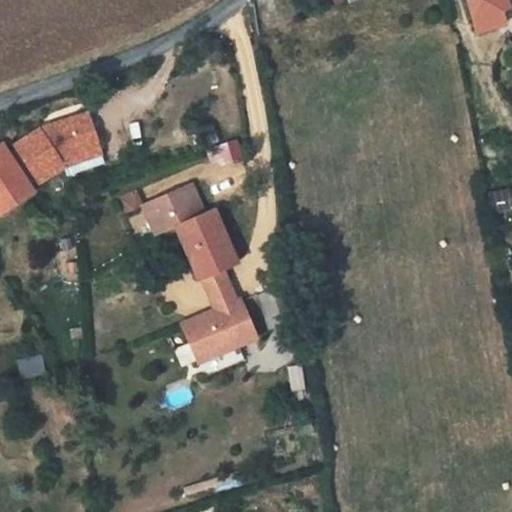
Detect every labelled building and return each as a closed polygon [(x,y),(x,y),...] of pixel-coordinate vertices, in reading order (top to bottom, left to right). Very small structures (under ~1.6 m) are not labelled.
[(467,0),(475,29),(511,10),(511,7),(509,0),(467,0)] [(31,189),(64,168),(99,156),(85,113),(39,128),(6,149),(31,189)] [(6,149),(5,145),(0,148),(0,208),(2,212),(33,193),(31,189),(6,149)] [(140,208),(154,238),(176,228),(199,281),(224,269),(237,264),(213,211),(203,215),(189,186),(140,208)] [(238,299),(224,269),(199,281),(213,310),(184,323),(202,364),(259,338),(241,298),(238,299)]
